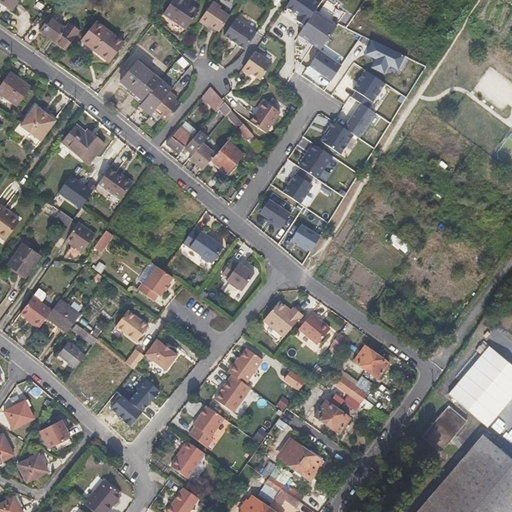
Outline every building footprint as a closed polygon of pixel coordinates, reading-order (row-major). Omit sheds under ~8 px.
[(0,0),(0,2),(11,10),(18,0),(0,0)] [(198,11),(181,0),(172,0),(163,15),(186,30),(198,11)] [(323,2),(319,0),(291,0),(289,3),(287,7),(300,16),(297,20),(307,26),(317,10),(323,2)] [(208,27),(210,25),(221,32),(231,17),(220,10),(222,6),(213,1),(199,22),(208,27)] [(307,26),(300,35),(321,51),(339,26),(317,10),(307,26)] [(65,50),(79,32),(70,26),(66,31),(50,19),(41,32),(65,50)] [(257,34),(236,20),(225,37),(246,51),(257,34)] [(124,44),(95,22),(81,42),(109,63),(124,44)] [(374,40),(368,53),(378,58),(373,67),(387,74),(391,65),(401,70),(408,55),(374,40)] [(311,66),(333,81),(344,65),(321,51),(311,66)] [(260,81),(272,66),(255,52),(244,69),(260,81)] [(143,101),(160,81),(136,62),(120,83),(143,101)] [(357,90),(353,97),(361,102),(371,109),(387,83),(366,71),(355,89),(357,90)] [(0,94),(17,107),(30,88),(9,73),(0,86),(0,94)] [(220,109),(225,103),(212,88),(199,102),(204,106),(207,103),(217,113),(220,109)] [(181,105),(175,101),(178,98),(170,92),(153,112),(167,122),(181,105)] [(267,136),(282,114),(265,102),(250,124),(267,136)] [(376,111),(371,109),(361,102),(345,129),(355,135),(360,138),(376,111)] [(231,111),(225,103),(220,109),(226,117),(231,111)] [(41,142),(56,122),(47,116),(50,113),(44,108),(42,111),(35,107),(20,127),(41,142)] [(244,125),(231,111),(226,117),(239,131),(244,125)] [(342,154),(355,135),(345,129),(335,123),(323,142),(342,154)] [(253,136),(244,125),(239,131),(237,133),(248,142),(253,136)] [(88,163),(103,144),(94,137),(91,140),(75,127),(63,142),(88,163)] [(184,149),(193,139),(180,128),(166,145),(179,156),(185,149),(184,149)] [(203,143),(208,138),(200,132),(185,149),(193,156),(203,143)] [(209,154),(212,151),(203,143),(193,156),(190,159),(204,171),(212,161),(214,159),(209,154)] [(227,174),(243,156),(228,143),(214,159),(212,161),(227,174)] [(319,178),(333,155),(313,144),(299,167),(319,178)] [(283,193),(301,204),(313,186),(311,184),(315,177),(299,167),(283,193)] [(118,172),(116,174),(109,169),(99,184),(121,201),(134,183),(118,172)] [(71,176),(59,192),(83,209),(95,192),(71,176)] [(269,198),(259,213),(282,228),(292,213),(269,198)] [(11,213),(5,208),(0,204),(0,237),(5,241),(19,222),(10,216),(11,213)] [(72,220),(59,211),(55,218),(67,227),(71,221),(72,220)] [(60,236),(64,239),(82,252),(95,235),(77,222),(75,224),(71,221),(67,227),(60,236)] [(303,225),(294,240),(312,251),(321,236),(303,225)] [(102,253),(114,236),(108,231),(95,247),(102,253)] [(224,251),(216,245),(214,247),(209,243),(210,241),(202,235),(200,237),(194,233),(183,247),(201,260),(201,263),(208,267),(209,267),(210,267),(212,268),(224,251)] [(23,277),(37,256),(20,244),(6,265),(23,277)] [(101,274),(106,267),(100,263),(95,269),(101,274)] [(240,296),(253,278),(238,267),(236,270),(230,266),(221,277),(226,282),(224,285),(240,296)] [(101,277),(89,268),(85,275),(97,284),(101,277)] [(159,300),(164,293),(166,295),(170,289),(168,288),(173,281),(157,269),(144,286),(142,285),(137,292),(153,304),(157,299),(159,300)] [(38,289),(32,297),(20,314),(32,323),(31,325),(37,330),(46,319),(51,312),(40,303),(45,296),(45,293),(38,289)] [(66,334),(80,315),(60,300),(51,312),(46,319),(66,334)] [(284,337),(303,315),(294,307),(291,311),(279,302),(264,320),(284,337)] [(318,345),(330,330),(319,321),(321,318),(313,312),(298,329),(318,345)] [(136,344),(148,329),(145,327),(127,313),(115,328),(136,344)] [(98,341),(81,328),(77,334),(93,346),(98,341)] [(338,351),(346,340),(340,335),(331,347),(338,351)] [(177,359),(155,342),(144,356),(165,373),(177,359)] [(85,357),(68,343),(58,356),(75,369),(85,357)] [(511,362),(489,345),(450,395),(491,427),(511,400),(511,362)] [(366,371),(377,356),(366,348),(355,363),(366,371)] [(246,385),(264,361),(248,349),(237,363),(236,362),(228,372),(232,376),(246,385)] [(132,371),(143,358),(140,356),(134,352),(125,364),(132,371)] [(378,380),(389,365),(377,356),(366,371),(378,380)] [(300,391),(306,382),(291,371),(285,380),(300,391)] [(234,414),(252,389),(246,385),(232,376),(224,387),(225,389),(222,392),(221,391),(214,400),(234,414)] [(352,391),(355,387),(348,381),(345,385),(352,391)] [(349,395),(352,391),(345,385),(342,389),(349,395)] [(363,392),(355,387),(352,391),(360,397),(363,392)] [(360,397),(352,391),(349,395),(357,400),(360,397)] [(286,408),(290,402),(284,398),(280,404),(286,408)] [(327,426),(338,411),(326,402),(315,418),(327,426)] [(33,420),(25,403),(5,413),(13,429),(33,420)] [(431,453),(457,422),(438,405),(411,436),(431,453)] [(211,437),(225,419),(207,406),(194,425),(196,427),(190,435),(208,448),(214,439),(211,437)] [(338,434),(350,419),(338,411),(327,426),(338,434)] [(68,440),(59,423),(39,432),(48,450),(68,440)] [(0,460),(12,455),(2,435),(0,436),(0,460)] [(511,511),(511,467),(478,439),(415,511),(511,511)] [(295,470),(308,452),(293,441),(280,459),(295,470)] [(188,442),(183,448),(178,456),(180,458),(173,468),(189,479),(206,455),(188,442)] [(311,481),(324,463),(308,452),(295,470),(311,481)] [(45,473),(37,456),(17,465),(25,482),(45,473)] [(284,486),(276,480),(274,484),(281,489),(284,486)] [(106,511),(120,495),(117,492),(103,481),(83,504),(92,511),(106,511)] [(278,494),(281,489),(274,484),(271,488),(278,494)] [(300,495),(293,490),(292,491),(284,486),(281,489),(296,500),(300,495)] [(190,511),(200,499),(183,487),(165,511),(190,511)] [(292,506),(296,500),(281,489),(278,494),(286,499),(285,501),(292,506)] [(19,511),(12,498),(0,503),(0,511),(19,511)] [(265,511),(268,509),(253,498),(242,511),(265,511)]
